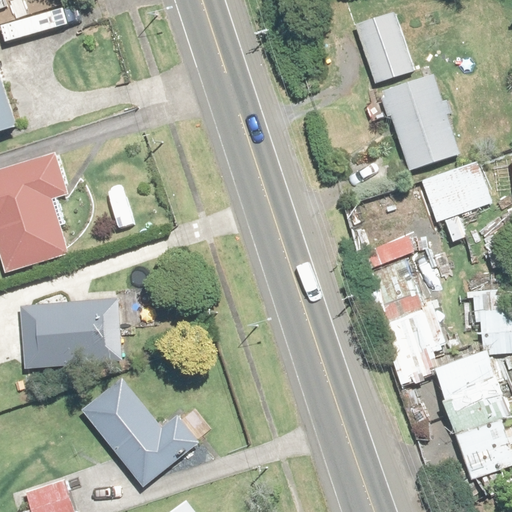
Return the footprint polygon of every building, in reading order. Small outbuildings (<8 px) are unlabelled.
[(398,13),(361,26),(382,86),(418,73),(398,13)] [(0,140),(25,133),(0,51),(0,140)] [(441,73),(367,100),(377,126),(396,119),(416,173),(470,153),(441,73)] [(0,235),(13,276),(76,255),(58,199),(72,195),(59,155),(0,174),(0,235)] [(479,158),(425,181),(444,227),(499,204),(479,158)] [(407,255),(369,271),(386,313),(425,296),(407,255)] [(498,353),(498,356),(511,355),(511,301),(498,271),(467,286),(490,334),(490,353),(498,353)] [(127,303),(24,309),(27,370),(130,365),(127,303)] [(420,318),(388,329),(408,389),(440,379),(420,318)] [(482,486),(511,474),(511,397),(494,353),(439,374),(482,486)] [(126,380),(88,411),(153,492),(209,446),(184,415),(166,429),(126,380)] [(35,510),(28,511),(82,511),(73,480),(30,494),(35,510)] [(202,511),(193,500),(177,511),(202,511)]
